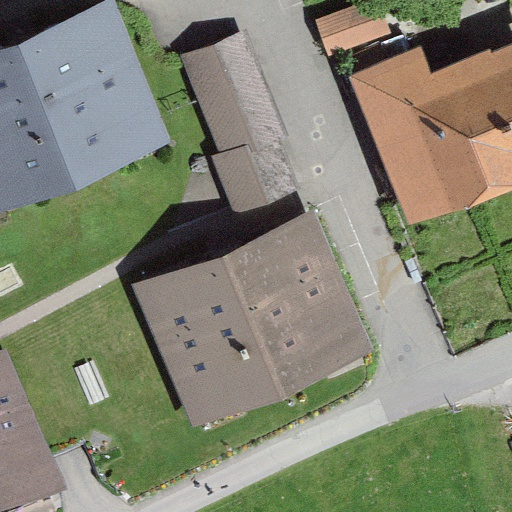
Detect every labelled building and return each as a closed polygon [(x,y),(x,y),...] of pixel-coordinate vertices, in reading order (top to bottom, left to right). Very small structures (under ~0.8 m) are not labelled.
[(385,0),(380,0),(318,20),(329,51),(395,30),(385,0)] [(0,217),(6,233),(190,155),(130,13),(0,67),(0,217)] [(246,36),(187,56),(242,215),(300,195),(246,36)] [(353,88),(418,228),(511,184),(511,42),(439,76),(429,53),(353,88)] [(140,299),(205,441),(374,363),(309,222),(140,299)] [(0,367),(0,511),(44,511),(62,505),(5,365),(0,367)]
